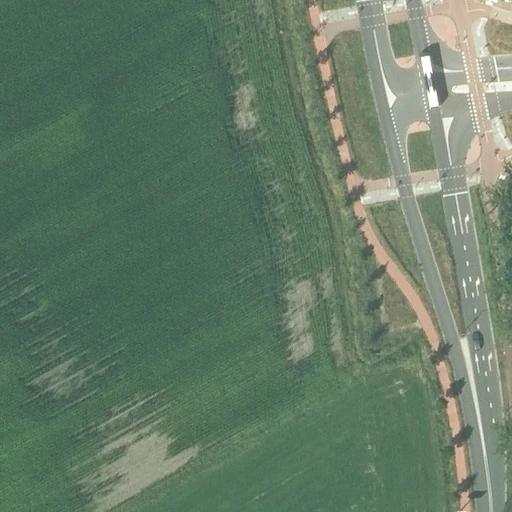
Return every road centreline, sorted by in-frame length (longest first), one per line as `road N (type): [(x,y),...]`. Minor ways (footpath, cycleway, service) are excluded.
road 1 (tertiary): [(388,105),(426,265),(480,428)]
road 2 (tertiary): [(480,428),(474,335),(434,109)]
